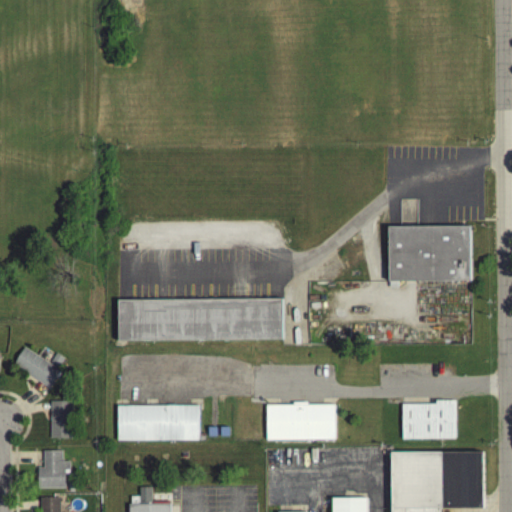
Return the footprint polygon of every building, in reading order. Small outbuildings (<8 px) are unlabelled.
[(387,286),(387,232),(399,232),(407,232),(415,231),(447,231),(469,231),(470,285),(469,285),(417,286),(409,286),(387,286)] [(117,345),(117,304),(282,303),(282,344),(117,345)] [(11,368),(23,351),(59,375),(47,392),(42,389),(11,368)] [(434,409),(434,405),(454,405),(454,444),(400,444),(400,409),(434,409)] [(49,443),(49,411),(49,406),(70,406),(70,443),(49,443)] [(292,410),(292,407),(299,407),(306,407),(306,410),(333,409),(334,444),(299,445),(265,445),(265,410),(292,410)] [(116,445),(115,411),(197,410),(198,444),(116,445)] [(207,441),(207,432),(215,432),(215,441),(207,441)] [(219,432),(227,432),(227,441),(219,441),(219,432)] [(63,474),(64,492),(63,492),(36,493),(36,472),(42,471),(42,462),(42,455),(54,455),(61,455),(61,466),(68,466),(68,474),(63,474)] [(390,511),(390,457),(482,456),(482,511),(390,511)] [(127,511),(127,509),(138,509),(138,492),(150,492),(150,509),(168,509),(168,511),(127,511)] [(58,511),(39,511),(39,509),(39,502),(52,502),(58,502),(58,511)] [(331,511),(331,503),(365,503),(365,511),(331,511)]
